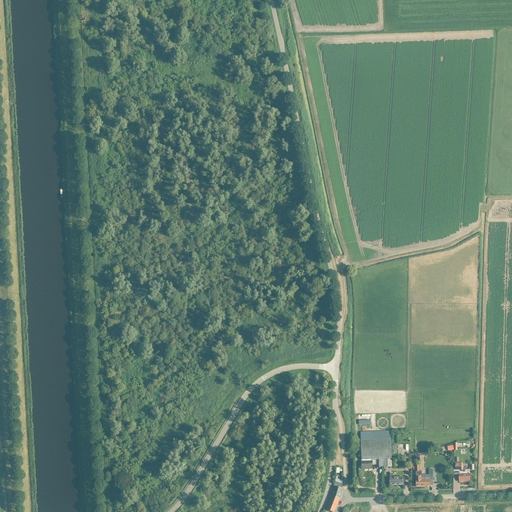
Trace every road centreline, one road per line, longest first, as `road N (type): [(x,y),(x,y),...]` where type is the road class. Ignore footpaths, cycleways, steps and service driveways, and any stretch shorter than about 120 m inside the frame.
road 1 (unclassified): [(335,367),(336,295),(281,45)]
road 2 (unclassified): [(171,511),(262,378),(283,368),(335,367)]
road 3 (unclassified): [(345,499),(511,494)]
